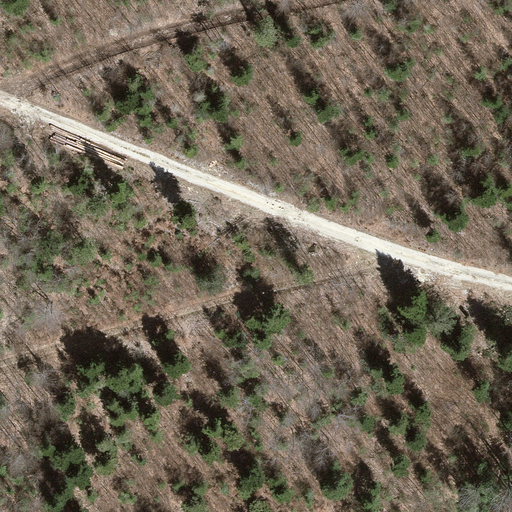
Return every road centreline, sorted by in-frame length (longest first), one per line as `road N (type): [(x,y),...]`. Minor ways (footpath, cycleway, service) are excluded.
road 1 (track): [(0,97),(339,230),(511,282)]
road 2 (track): [(0,367),(412,255)]
road 3 (track): [(0,97),(121,47),(320,0)]
